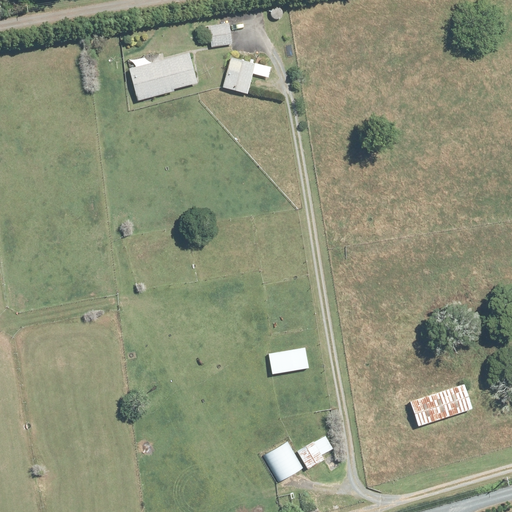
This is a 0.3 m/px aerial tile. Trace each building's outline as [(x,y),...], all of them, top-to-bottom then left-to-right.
[(233,45),(230,24),(209,27),(212,48),(233,45)] [(197,85),(188,54),(130,70),(138,101),(197,85)] [(271,68),(230,60),(224,90),(248,95),(252,75),(269,78),(271,68)] [(309,369),(306,349),(269,354),(272,375),(309,369)] [(472,409),(464,385),(410,402),(418,427),(472,409)] [(331,451),(324,438),(298,451),(307,469),(325,460),(323,455),(331,451)] [(303,469),(288,443),(264,457),(279,483),(303,469)]
